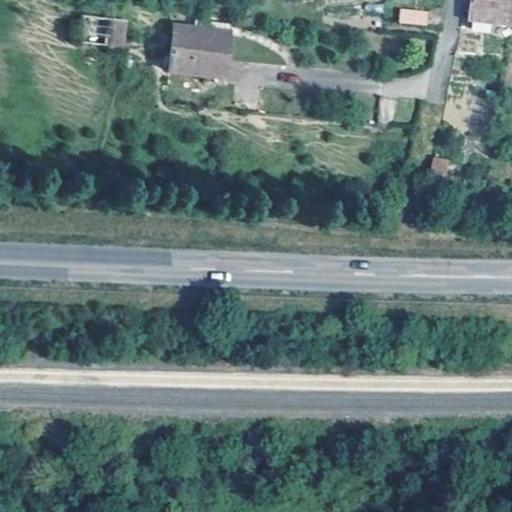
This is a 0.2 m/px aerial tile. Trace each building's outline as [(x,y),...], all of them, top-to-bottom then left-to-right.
[(511,0),(472,0),(472,23),(511,25),(511,0)] [(121,17),(80,13),(78,39),(119,44),(121,17)] [(425,16),(399,14),(397,28),(424,31),(425,16)] [(192,26),(172,24),(168,69),(222,74),(226,35),(192,31),(192,26)] [(391,123),(394,99),(380,98),(378,121),(391,123)]
